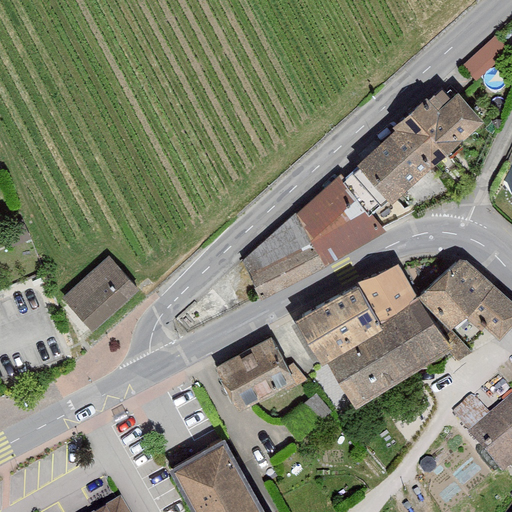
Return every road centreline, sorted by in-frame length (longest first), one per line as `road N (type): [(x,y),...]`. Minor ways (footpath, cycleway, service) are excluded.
road 1 (tertiary): [(153,369),(148,342),(165,310),(508,0)]
road 2 (secondary): [(153,369),(408,242),(465,238)]
road 3 (secondary): [(0,449),(153,369)]
